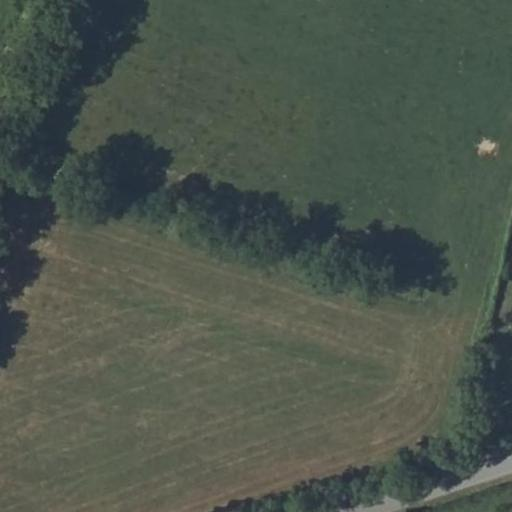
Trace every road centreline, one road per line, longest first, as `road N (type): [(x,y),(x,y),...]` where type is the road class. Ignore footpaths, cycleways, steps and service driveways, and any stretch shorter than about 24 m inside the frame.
road 1 (track): [(55,0),(0,130)]
road 2 (tertiary): [(387,511),(511,469)]
